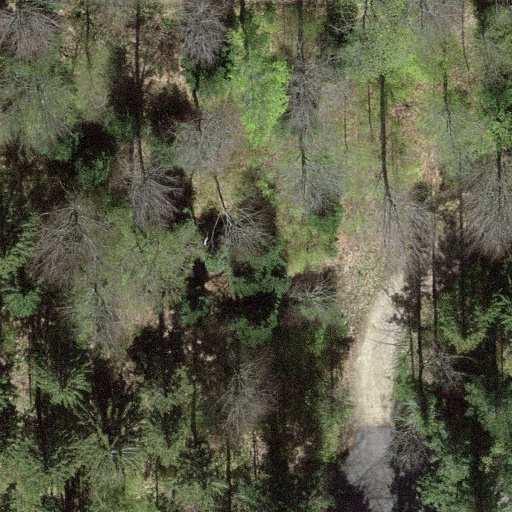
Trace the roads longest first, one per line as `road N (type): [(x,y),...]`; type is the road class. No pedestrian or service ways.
road 1 (track): [(511,217),(444,257),(389,319),(373,427),(391,498)]
road 2 (unclassified): [(343,511),(391,498),(511,486)]
